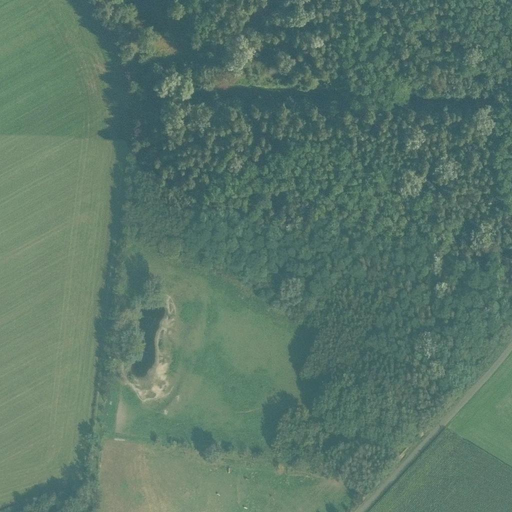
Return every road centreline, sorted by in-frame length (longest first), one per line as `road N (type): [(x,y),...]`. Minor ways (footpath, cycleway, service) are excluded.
road 1 (track): [(86,511),(134,93),(90,0)]
road 2 (track): [(511,98),(134,93)]
road 3 (unclassified): [(360,511),(511,342)]
